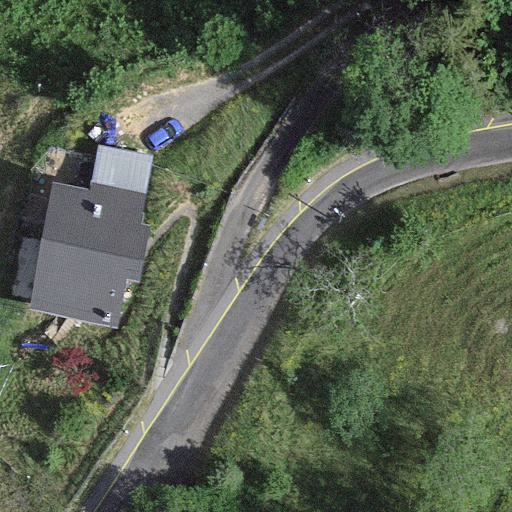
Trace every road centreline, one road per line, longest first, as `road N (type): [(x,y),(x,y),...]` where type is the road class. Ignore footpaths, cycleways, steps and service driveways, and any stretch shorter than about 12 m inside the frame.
road 1 (unclassified): [(511,144),(377,172),(333,201),(292,248),(115,511)]
road 2 (track): [(452,0),(401,14),(278,133),(208,302),(201,387)]
